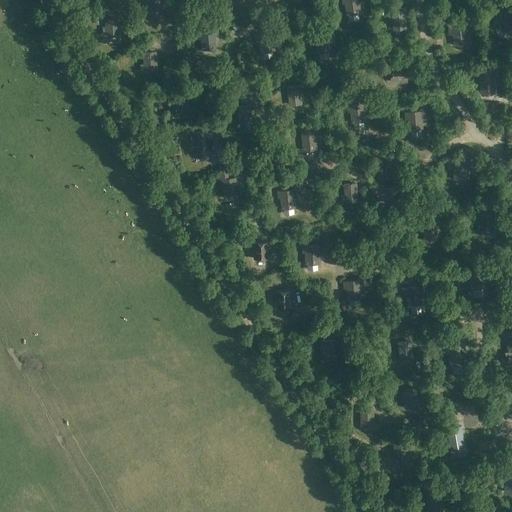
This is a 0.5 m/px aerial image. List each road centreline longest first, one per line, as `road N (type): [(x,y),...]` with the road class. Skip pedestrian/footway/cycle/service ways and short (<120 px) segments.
road 1 (track): [(47,0),(368,511)]
road 2 (track): [(99,511),(0,330)]
road 3 (unknown): [(154,43),(207,60),(266,0)]
